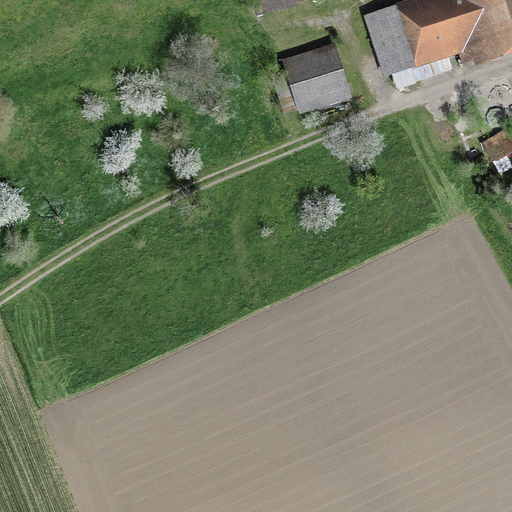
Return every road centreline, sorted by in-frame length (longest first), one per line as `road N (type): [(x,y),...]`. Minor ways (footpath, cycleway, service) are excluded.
road 1 (track): [(386,108),(186,188),(84,242),(0,301)]
road 2 (residential): [(511,70),(386,108)]
